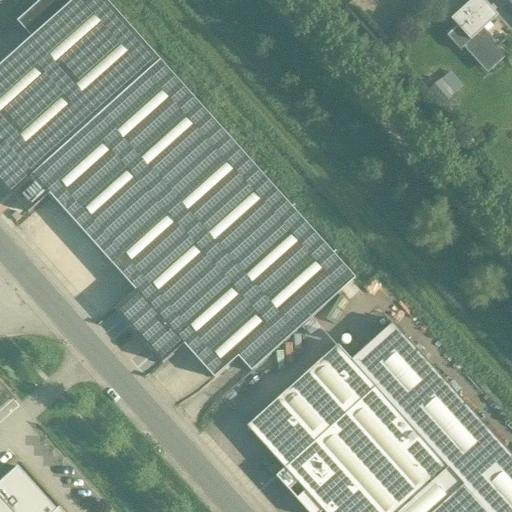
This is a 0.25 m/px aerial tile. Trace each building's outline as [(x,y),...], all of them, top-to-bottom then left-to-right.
[(122,276),(249,162),(105,0),(41,0),(17,22),(32,38),(0,66),(0,139),(2,141),(0,142),(0,182),(28,214),(49,195),(122,276)] [(456,27),(445,37),(458,52),(463,47),(485,71),(504,54),(482,30),(494,19),(477,0),(471,0),(450,20),(456,27)] [(438,82),(428,90),(442,105),(451,97),(438,82)] [(249,162),(122,276),(135,291),(114,310),(135,334),(136,333),(146,345),(146,346),(162,364),(183,345),(213,378),(237,357),(250,371),(354,278),(249,162)] [(338,346),(247,428),(285,470),(276,478),(306,511),(401,511),(448,469),(459,481),(500,443),(393,324),(351,361),(338,346)] [(401,511),(511,511),(511,456),(500,443),(459,481),(448,469),(401,511)] [(0,511),(62,511),(59,509),(57,511),(18,468),(0,483),(0,511)]
